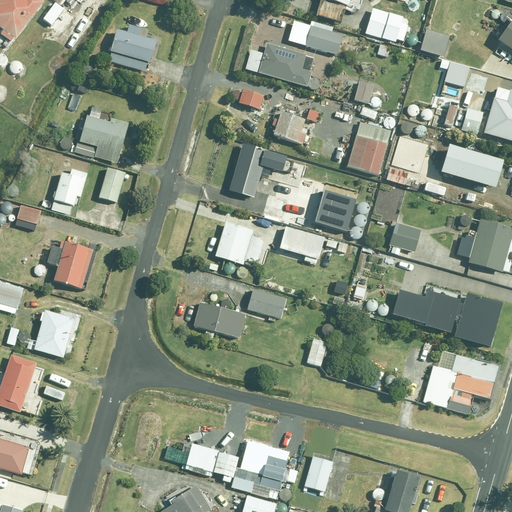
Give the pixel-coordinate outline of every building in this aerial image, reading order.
[(0,0),(0,31),(13,42),(43,3),(39,0),(0,0)] [(319,0),(315,18),(340,25),(345,6),(348,7),(350,0),(319,0)] [(394,41),(399,23),(371,15),(366,33),(394,41)] [(511,52),(511,20),(497,41),(511,52)] [(337,55),(342,34),(309,24),(303,46),(337,55)] [(144,39),(146,31),(128,26),(126,34),(116,31),(108,61),(146,71),(154,41),(144,39)] [(441,45),(421,41),(418,56),(439,59),(441,45)] [(302,70),(305,56),(266,45),(263,55),(250,51),(245,70),(306,87),(310,72),(302,70)] [(389,47),(379,45),(377,56),(387,58),(389,47)] [(0,68),(9,63),(3,53),(0,54),(0,68)] [(20,63),(8,63),(9,75),(21,74),(20,63)] [(368,104),(372,86),(358,82),(353,101),(368,104)] [(258,111),(263,97),(242,91),(238,105),(258,111)] [(511,92),(509,91),(506,103),(493,99),(483,134),(511,142),(511,92)] [(376,112),(362,107),(359,116),(373,121),(376,112)] [(488,114),(465,108),(459,131),(482,138),(488,114)] [(301,130),(304,120),(280,113),(273,136),(301,144),(305,131),(301,130)] [(116,164),(127,126),(87,114),(76,152),(116,164)] [(438,119),(421,114),(419,121),(436,126),(438,119)] [(453,119),(444,115),(439,127),(448,131),(453,119)] [(395,119),(384,117),(382,128),(393,129),(395,119)] [(411,124),(401,122),(399,134),(409,136),(411,124)] [(377,176),(390,132),(360,123),(347,167),(377,176)] [(428,130),(428,129),(425,127),(425,126),(424,126),(422,125),(421,125),(419,125),(418,126),(417,126),(416,127),(415,128),(414,129),(413,131),(413,132),(413,133),(413,135),(413,136),(414,137),(415,138),(416,139),(417,140),(418,141),(420,141),(421,141),(422,141),(424,141),(425,140),(426,139),(427,138),(428,137),(428,136),(429,135),(429,133),(429,132),(428,130)] [(281,173),(285,157),(240,146),(228,192),(254,198),(261,168),(281,173)] [(493,189),(501,162),(447,146),(439,173),(493,189)] [(142,161),(123,156),(120,166),(139,171),(142,161)] [(404,187),(407,172),(389,168),(386,182),(404,187)] [(116,204),(125,174),(107,169),(98,198),(116,204)] [(86,175),(70,170),(68,176),(62,174),(50,210),(67,216),(71,206),(75,207),(86,175)] [(445,189),(422,182),(420,191),(442,198),(445,189)] [(20,194),(11,185),(4,192),(13,201),(20,194)] [(288,200),(268,195),(262,214),(288,222),(290,214),(284,212),(288,200)] [(40,213),(21,208),(17,221),(36,226),(40,213)] [(468,215),(467,214),(464,213),(463,213),(462,213),(460,213),(459,213),(458,214),(457,215),(456,216),(455,217),(455,219),(455,220),(455,221),(455,223),(455,224),(456,225),(457,226),(458,227),(459,228),(461,228),(462,229),(463,229),(465,228),(466,228),(467,227),(468,226),(469,225),(470,224),(470,222),(471,221),(471,220),(470,218),(470,217),(469,216),(468,215)] [(328,219),(306,214),(302,227),(325,232),(328,219)] [(501,271),(511,230),(511,229),(479,221),(467,262),(501,271)] [(251,238),(252,233),(226,224),(216,257),(242,266),(243,260),(254,264),(262,242),(251,238)] [(419,231),(395,224),(389,246),(413,253),(419,231)] [(316,263),(323,239),(285,228),(278,252),(316,263)] [(82,289),(91,250),(62,244),(53,283),(82,289)] [(45,266),(34,267),(35,278),(46,276),(45,266)] [(0,310),(15,315),(22,289),(0,282),(0,310)] [(365,289),(355,286),(352,298),(362,301),(365,289)] [(280,319),(286,300),(252,290),(247,310),(280,319)] [(426,292),(424,299),(398,292),(391,316),(449,332),(454,317),(460,319),(454,338),(488,348),(501,305),(466,295),(463,303),(459,302),(426,292)] [(239,339),(245,315),(199,304),(193,327),(239,339)] [(62,359),(73,320),(44,312),(33,350),(62,359)] [(19,331),(11,328),(6,345),(14,347),(19,331)] [(326,344),(312,340),(306,364),(320,368),(326,344)] [(0,406),(20,413),(36,365),(10,356),(0,386),(0,406)] [(488,402),(497,368),(455,356),(450,371),(432,366),(422,403),(467,416),(472,397),(488,402)] [(385,374),(372,369),(369,378),(381,383),(385,374)] [(400,379),(387,375),(384,384),(397,388),(400,379)] [(64,394),(46,387),(43,395),(61,402),(64,394)] [(0,469),(19,475),(28,447),(0,438),(0,469)] [(232,479),(237,457),(191,445),(185,467),(232,479)] [(275,500),(286,462),(267,457),(262,475),(236,468),(230,488),(275,500)] [(332,463),(312,458),(303,488),(324,493),(332,463)] [(384,511),(385,511),(407,511),(417,479),(395,473),(384,511)] [(207,511),(210,510),(196,486),(170,502),(172,505),(160,511),(207,511)] [(379,489),(378,489),(374,489),(373,489),(372,490),(371,490),(370,491),(369,492),(369,494),(368,495),(368,496),(368,498),(368,499),(369,501),(370,502),(371,503),(372,504),(373,504),(375,505),(376,505),(377,505),(379,504),(380,504),(381,503),(382,502),(383,501),(384,500),(384,498),(384,497),(384,495),(384,494),(383,493),(382,492),(381,491),(380,490),(379,489)] [(273,511),(276,504),(245,496),(240,511),(273,511)]
